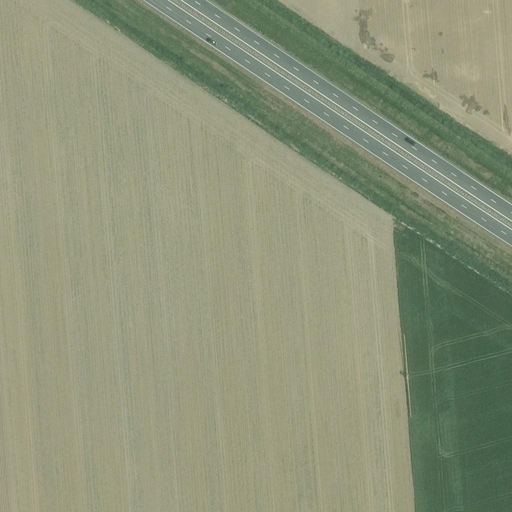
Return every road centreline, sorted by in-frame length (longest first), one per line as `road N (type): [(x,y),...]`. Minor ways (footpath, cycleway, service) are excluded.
road 1 (trunk): [(150,0),(511,242)]
road 2 (trunk): [(511,209),(196,0)]
